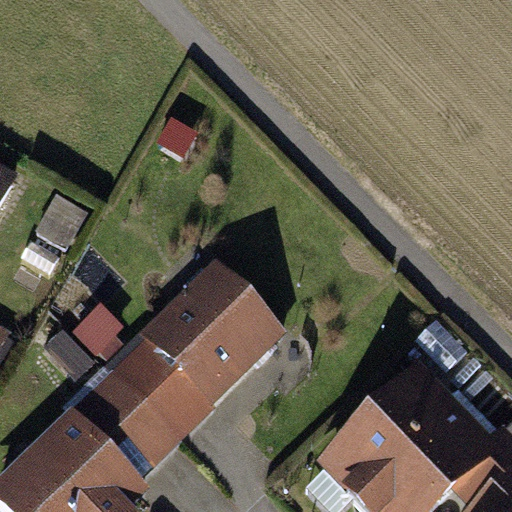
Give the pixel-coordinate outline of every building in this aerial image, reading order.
[(0,213),(22,170),(0,158),(0,213)] [(154,352),(214,413),(287,342),(218,273),(146,344),(154,352)] [(214,413),(154,352),(79,426),(139,487),(214,413)] [(443,511),(449,507),(496,457),(418,383),(333,473),(373,511),(443,511)] [(139,487),(79,426),(0,503),(0,511),(159,511),(162,510),(139,487)] [(454,511),(511,511),(511,454),(505,448),(496,457),(449,507),(454,511)]
